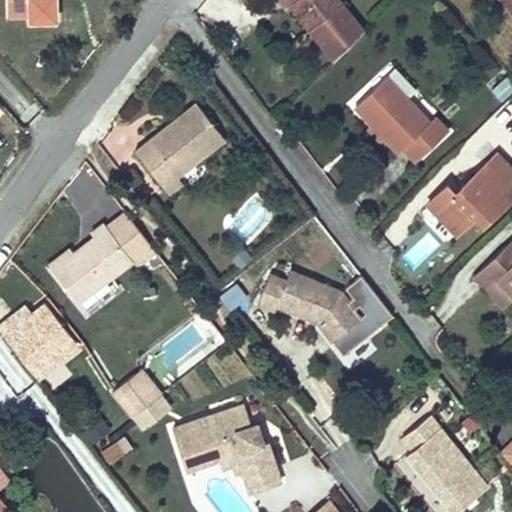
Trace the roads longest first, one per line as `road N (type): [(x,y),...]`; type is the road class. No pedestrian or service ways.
road 1 (residential): [(166,0),(190,20),(467,393)]
road 2 (residential): [(165,0),(0,217)]
